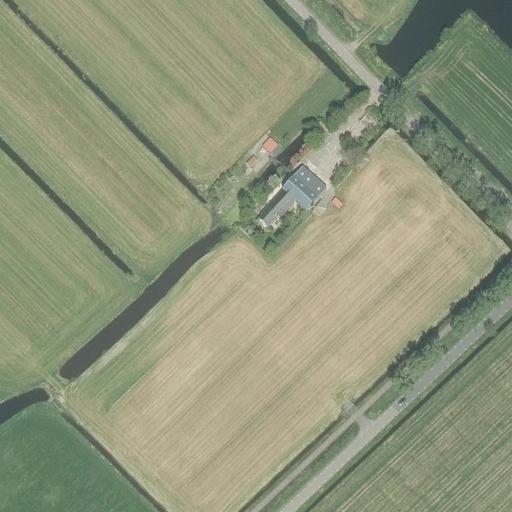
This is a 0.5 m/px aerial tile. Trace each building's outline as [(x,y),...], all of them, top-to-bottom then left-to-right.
[(372,132),(383,122),(372,110),(361,120),(372,132)] [(278,147),(278,146),(270,139),(262,147),(270,155),(271,154),(278,147)] [(275,158),(282,151),(278,147),(271,154),(275,158)] [(251,168),(258,161),(254,157),(247,164),(251,168)] [(307,213),(327,190),(303,169),(267,208),(269,209),(259,220),(268,229),(278,218),(279,219),(295,202),(307,213)] [(332,203),(339,210),(343,206),(336,199),(332,203)]
